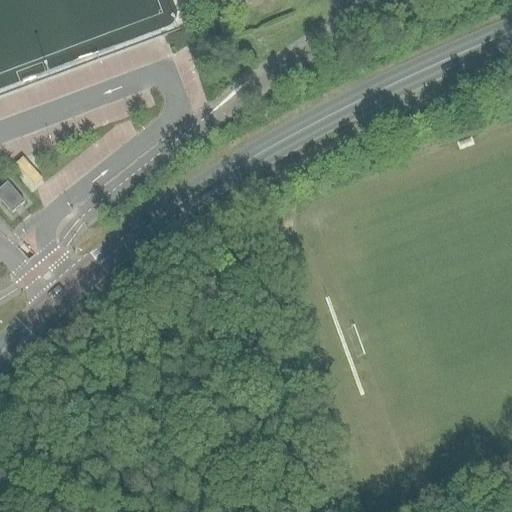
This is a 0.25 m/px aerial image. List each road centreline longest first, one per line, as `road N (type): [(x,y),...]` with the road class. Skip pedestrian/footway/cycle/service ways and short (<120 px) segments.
road 1 (secondary): [(0,357),(70,287),(166,211),(342,114),(511,40)]
road 2 (residential): [(165,161),(285,67),(402,0)]
